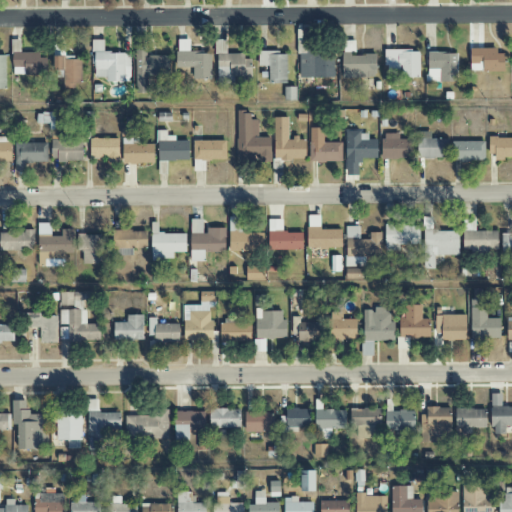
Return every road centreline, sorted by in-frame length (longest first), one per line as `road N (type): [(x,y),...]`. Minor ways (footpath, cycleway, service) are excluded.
road 1 (residential): [(0,197),(511,193)]
road 2 (residential): [(0,18),(511,14)]
road 3 (residential): [(0,376),(511,373)]
